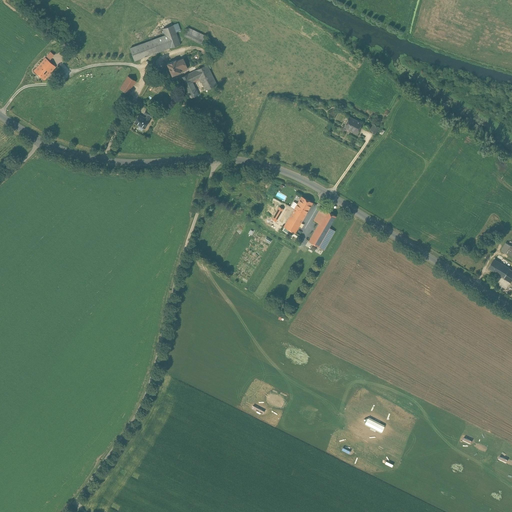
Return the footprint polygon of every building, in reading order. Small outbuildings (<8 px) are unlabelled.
[(178,24),(163,29),(165,36),(154,40),(158,52),(169,47),(170,48),(180,44),(176,32),(180,31),(178,24)] [(205,36),(188,28),(185,36),(201,44),(205,36)] [(154,40),(130,48),(134,60),(158,52),(154,40)] [(45,58),(34,71),(44,79),(56,66),(45,58)] [(183,58),(177,61),(177,60),(176,60),(167,64),(172,75),(176,74),(178,75),(180,74),(181,72),(188,68),(183,58)] [(207,64),(181,77),(191,98),(198,94),(192,81),(199,78),(205,90),(217,85),(207,64)] [(128,76),(120,89),(127,93),(136,81),(128,76)] [(145,119),(139,115),(135,123),(145,128),(148,120),(150,117),(148,115),(145,119)] [(362,123),(349,117),(344,127),(357,134),(362,123)] [(374,124),(369,131),(375,134),(379,128),(374,124)] [(301,196),(294,210),(305,216),(313,203),(301,196)] [(279,207),(272,219),(276,222),(283,209),(279,207)] [(321,208),(314,220),(319,223),(326,211),(321,208)] [(305,216),(294,210),(284,226),(295,233),(305,216)] [(319,223),(309,241),(318,247),(324,237),(328,230),(336,216),(326,211),(319,223)] [(324,237),(329,240),(333,233),(328,230),(324,237)] [(324,237),(318,247),(324,250),(329,240),(324,237)] [(510,246),(506,243),(502,251),(506,253),(507,253),(510,246)] [(500,258),(498,256),(495,261),(501,264),(504,260),(500,258)] [(501,264),(495,261),(490,269),(504,278),(511,283),(511,270),(510,269),(509,269),(501,264)]
